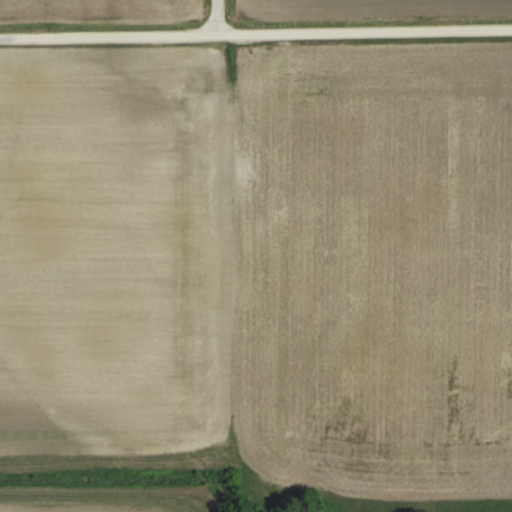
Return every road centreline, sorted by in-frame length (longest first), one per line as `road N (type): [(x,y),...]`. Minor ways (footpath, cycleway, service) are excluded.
road 1 (residential): [(220,34),(511,28)]
road 2 (residential): [(0,31),(220,34)]
